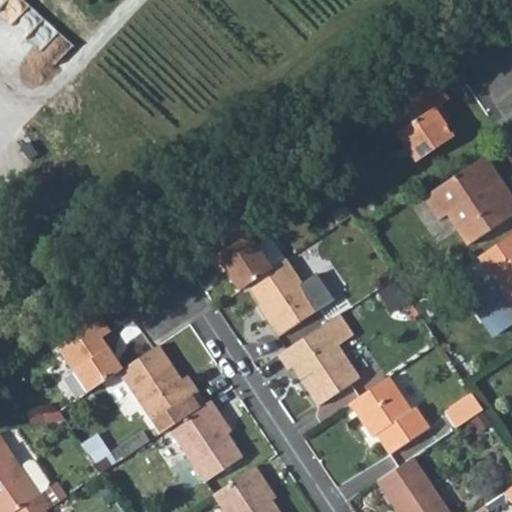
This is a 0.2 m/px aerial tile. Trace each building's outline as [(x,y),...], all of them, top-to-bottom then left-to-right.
[(414,167),(417,165),(451,141),(442,127),(432,113),(438,108),(446,102),(435,86),(389,119),(401,136),(395,140),(414,167)] [(432,113),(442,127),(449,122),(438,108),(432,113)] [(511,201),(485,160),(422,200),(437,223),(447,217),(466,247),(511,217),(511,201)] [(228,273),(240,291),(247,286),(271,270),(255,248),(238,223),(204,247),(224,275),(228,273)] [(511,235),(478,258),(493,280),(471,294),(499,334),(511,325),(511,235)] [(271,270),(284,260),(272,242),(266,240),(255,248),(271,270)] [(271,270),(247,286),(269,320),(266,323),(275,337),(319,309),(302,284),(285,260),(284,260),(271,270)] [(302,284),(319,309),(332,301),(315,276),(302,284)] [(337,317),(321,327),(336,348),(351,337),(337,317)] [(57,349),(86,393),(118,372),(122,369),(101,340),(111,333),(101,319),(57,349)] [(321,327),(276,357),(286,372),(290,369),(317,406),(357,378),(336,348),(321,327)] [(122,369),(118,372),(159,434),(168,429),(169,427),(203,405),(195,393),(184,377),(180,380),(157,346),(122,369)] [(411,408),(390,376),(349,404),(371,438),(376,434),(389,453),(429,426),(415,405),(411,408)] [(443,412),(454,429),(481,411),(470,394),(443,412)] [(203,405),(169,427),(168,429),(206,485),(245,458),(229,434),(218,418),(222,415),(211,399),(203,405)] [(218,418),(229,434),(234,431),(222,415),(218,418)] [(0,511),(42,511),(45,510),(53,505),(43,492),(37,496),(18,469),(0,441),(0,511)] [(92,455),(103,472),(119,461),(108,445),(92,455)] [(49,487),(31,460),(18,469),(37,496),(43,492),(49,487)] [(443,511),(408,460),(376,482),(376,483),(394,510),(397,508),(400,511),(443,511)] [(255,466),(213,494),(225,511),(278,511),(273,504),(273,503),(261,485),(265,482),(255,466)] [(261,485),(273,503),(273,504),(278,501),(265,482),(261,485)] [(511,488),(503,495),(510,505),(511,503),(511,488)]
